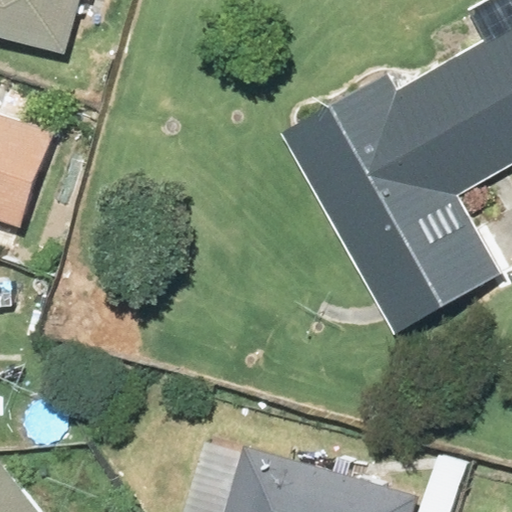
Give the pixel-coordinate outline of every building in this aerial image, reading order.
[(0,0),(0,18),(60,35),(69,0),(0,0)] [(511,6),(294,124),(405,330),(501,279),(460,204),(511,176),(511,6)] [(0,205),(20,213),(54,114),(0,94),(0,205)] [(250,424),(220,511),(412,511),(423,481),(250,424)] [(0,511),(50,511),(0,451),(0,511)]
